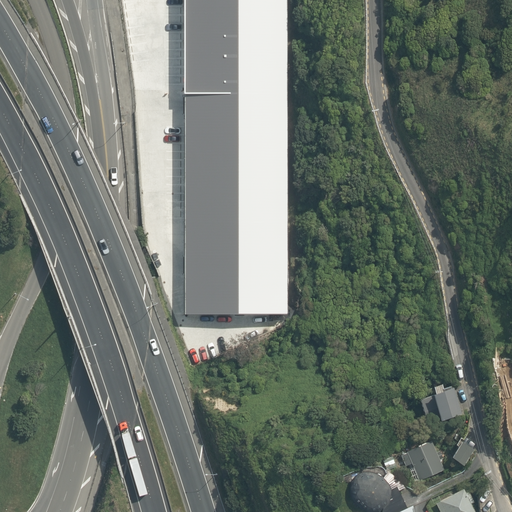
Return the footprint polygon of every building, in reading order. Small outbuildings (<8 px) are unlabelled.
[(277,49),(279,0),(185,0),(185,7),(162,6),(161,0),(119,0),(120,39),(123,52),(127,76),(130,101),(133,126),(134,152),(184,154),(183,171),(201,172),(202,159),(218,160),(219,149),(247,150),(252,47),(277,49)] [(492,364),(492,378),(503,378),(502,353),(488,353),(488,364),(492,364)] [(460,414),(453,387),(450,388),(449,386),(442,388),(441,384),(431,387),(433,393),(429,394),(429,396),(418,399),(425,421),(437,417),(438,421),(460,414)] [(436,452),(430,440),(405,451),(406,453),(400,456),(405,466),(411,463),(419,481),(444,470),(439,460),(443,459),(439,451),(436,452)] [(462,466),(473,450),(460,441),(449,457),(462,466)] [(391,457),(382,461),(387,471),(396,467),(391,457)] [(411,511),(410,505),(406,507),(395,486),(389,489),(386,483),(381,478),(376,474),(368,471),(362,472),(357,473),(354,477),(350,481),(349,485),(348,493),(351,501),(356,506),(361,509),(366,511),(367,511),(376,511),(382,508),(381,511),(411,511)] [(463,489),(434,503),(438,511),(474,511),(470,504),(474,502),(468,490),(464,492),(463,489)]
